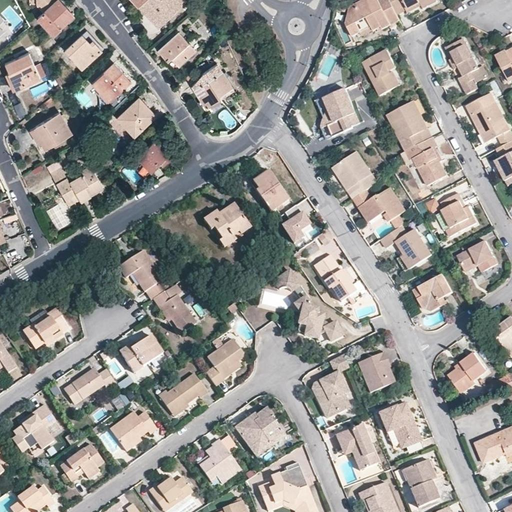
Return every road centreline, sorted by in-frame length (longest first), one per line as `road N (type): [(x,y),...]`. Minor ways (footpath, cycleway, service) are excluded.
road 1 (residential): [(496,13),(470,13),(420,39),(416,51),(511,238)]
road 2 (residential): [(268,118),(384,291),(412,356)]
road 3 (residential): [(279,369),(86,511)]
road 4 (residential): [(90,0),(150,72),(210,166)]
road 5 (residential): [(210,166),(48,260)]
road 6 (residential): [(412,356),(479,511)]
road 7 (residential): [(279,369),(341,511)]
road 8 (residential): [(0,405),(93,341),(107,315)]
road 9 (residential): [(0,149),(48,260)]
road 10 (residential): [(511,288),(412,356)]
